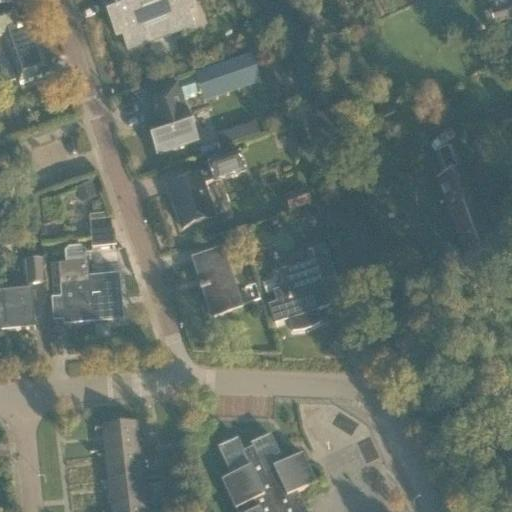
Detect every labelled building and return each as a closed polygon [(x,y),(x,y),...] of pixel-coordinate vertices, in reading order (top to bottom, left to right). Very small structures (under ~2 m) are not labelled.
[(11,0),(0,0),(0,58),(9,55),(21,87),(50,76),(33,28),(23,32),(11,0)] [(194,9),(190,0),(106,0),(102,2),(116,39),(124,36),(130,53),(194,28),(188,12),(194,9)] [(511,3),(490,12),(495,27),(511,20),(511,3)] [(224,64),(229,79),(248,71),(243,57),(224,64)] [(173,83),(146,93),(148,99),(176,90),(173,83)] [(185,115),(176,90),(148,99),(147,100),(156,125),(148,127),(158,157),(197,143),(187,114),(185,115)] [(256,125),(217,139),(221,149),(260,136),(256,125)] [(454,224),(464,249),(470,265),(472,270),(501,259),(499,254),(497,249),(484,213),(468,172),(459,148),(439,156),(448,179),(438,183),(454,224)] [(206,161),(211,175),(201,179),(200,179),(169,189),(184,232),(215,221),(204,188),(246,173),(238,149),(206,161)] [(98,199),(92,185),(76,191),(81,205),(98,199)] [(285,197),(289,212),(312,205),(307,190),(285,197)] [(45,228),(62,226),(59,201),(42,203),(45,228)] [(313,212),(302,215),(304,223),(310,225),(317,223),(313,212)] [(220,238),(225,251),(251,242),(247,229),(220,238)] [(92,234),(93,250),(117,248),(115,232),(92,234)] [(330,309),(322,285),(337,280),(326,249),(326,248),(324,249),(323,249),(307,255),(310,262),(311,264),(306,266),(274,277),(279,293),(275,294),(278,305),(269,308),(270,310),(276,328),(280,326),(289,323),(292,332),(294,336),(303,335),(313,331),(314,331),(322,326),(317,314),(330,309)] [(65,328),(95,325),(91,287),(90,287),(87,253),(83,249),(68,251),(65,254),(65,256),(53,257),(54,268),(58,267),(62,300),(52,301),(53,315),(63,314),(65,328)] [(194,263),(213,319),(241,309),(222,254),(194,263)] [(44,286),(41,262),(25,264),(28,288),(44,286)] [(91,287),(95,325),(124,322),(120,284),(91,287)] [(32,292),(3,295),(7,334),(36,331),(32,292)] [(102,431),(105,457),(142,453),(139,427),(102,431)] [(219,451),(232,479),(222,483),(235,511),(306,511),(298,495),(317,487),(303,457),(281,468),(277,459),(280,458),(271,438),(251,447),(253,451),(245,455),(238,441),(219,451)] [(108,484),(145,480),(142,453),(105,457),(108,484)] [(148,506),(145,480),(108,484),(111,510),(148,506)]
